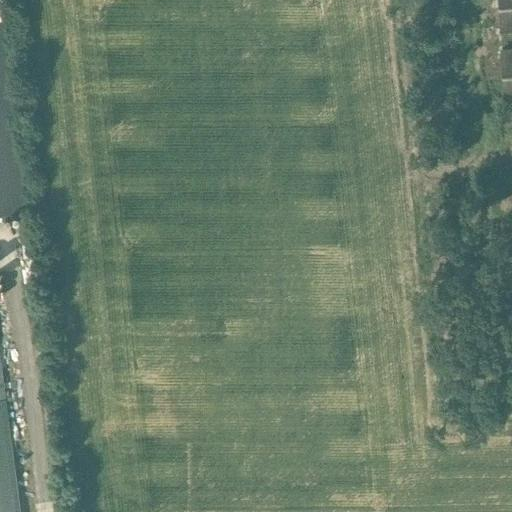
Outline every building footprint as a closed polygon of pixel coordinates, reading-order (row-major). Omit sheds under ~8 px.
[(511,29),(511,0),(498,0),(500,30),(511,29)] [(0,115),(13,114),(0,14),(0,115)] [(511,98),(511,48),(502,49),(505,99),(511,98)] [(0,212),(26,209),(13,114),(0,115),(0,212)] [(19,511),(0,365),(0,511),(19,511)]
